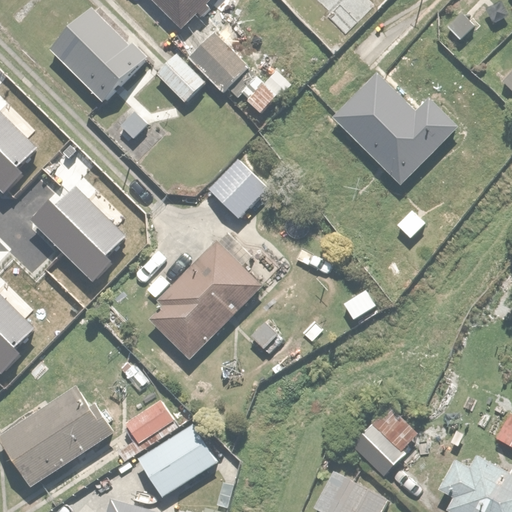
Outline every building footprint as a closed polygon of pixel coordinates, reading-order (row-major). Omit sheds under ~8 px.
[(149,50),(98,0),(55,44),(106,94),(149,50)] [(161,0),(187,26),(212,2),(210,0),(161,0)] [(217,27),(191,52),(227,89),(252,64),(217,27)] [(209,79),(179,45),(158,64),(188,98),(209,79)] [(382,64),(333,113),(401,180),(460,122),(432,94),(422,104),(382,64)] [(0,190),(26,167),(31,173),(62,144),(20,98),(4,113),(0,109),(0,190)] [(244,150),(211,185),(242,214),(275,180),(244,150)] [(89,183),(70,163),(58,176),(76,195),(89,183)] [(414,205),(397,223),(420,244),(436,226),(414,205)] [(163,301),(153,311),(193,352),(268,281),(222,233),(157,295),(163,301)] [(370,285),(344,301),(355,317),(380,300),(370,285)] [(79,385),(1,434),(32,483),(90,447),(87,443),(107,431),(79,385)] [(127,415),(143,440),(182,415),(167,390),(127,415)] [(511,406),(499,433),(511,439),(511,406)] [(407,449),(373,416),(351,438),(385,471),(407,449)] [(197,419),(142,453),(163,489),(219,455),(197,419)] [(511,511),(511,466),(479,448),(472,461),(457,453),(439,485),(455,494),(449,506),(459,511),(511,511)] [(340,465),(319,503),(334,511),(384,511),(394,496),(340,465)] [(155,511),(111,500),(108,511),(155,511)]
